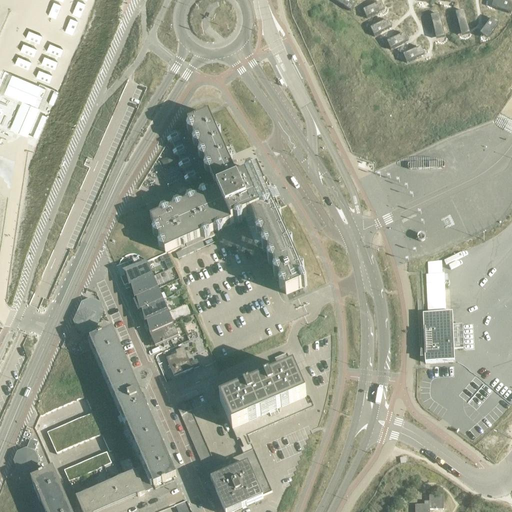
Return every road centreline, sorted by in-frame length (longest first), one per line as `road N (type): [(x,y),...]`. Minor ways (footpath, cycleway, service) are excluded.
road 1 (secondary): [(373,421),(383,346),(375,280),(359,232),(250,58),(245,33)]
road 2 (secondary): [(219,55),(239,65),(347,237),(365,318),(357,417)]
road 3 (secondary): [(0,449),(120,171)]
road 4 (residential): [(208,511),(109,281)]
road 5 (unclassified): [(373,421),(414,436),(482,484),(498,481),(511,464)]
road 6 (secondary): [(184,41),(120,171)]
road 7 (secondary): [(120,171),(201,54)]
